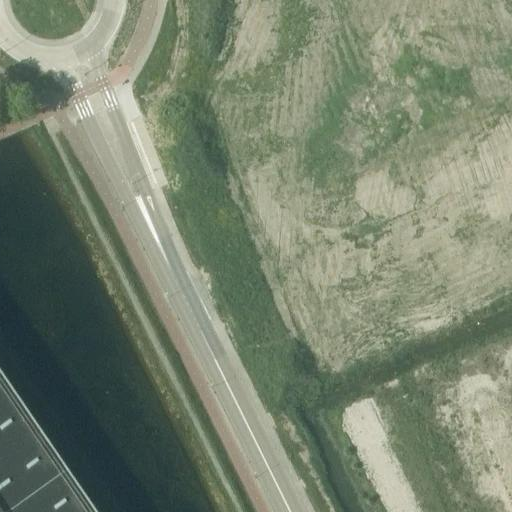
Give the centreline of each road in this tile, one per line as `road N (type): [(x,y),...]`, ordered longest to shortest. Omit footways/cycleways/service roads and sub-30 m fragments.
road 1 (unclassified): [(290,511),(163,251)]
road 2 (unclassified): [(54,61),(128,203),(163,251)]
road 3 (unclassified): [(163,251),(88,49)]
